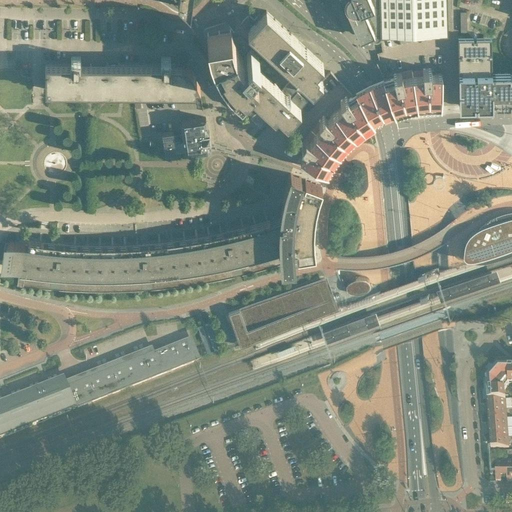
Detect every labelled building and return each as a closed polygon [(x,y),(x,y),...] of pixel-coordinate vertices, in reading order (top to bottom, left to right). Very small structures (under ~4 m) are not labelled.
[(343,0),(347,8),(353,23),(359,36),(369,32),(371,36),(371,37),(372,38),(373,38),(373,39),(374,39),(375,39),(376,39),(377,39),(378,38),(379,38),(380,37),(380,36),(381,36),(381,35),(381,33),(379,0),(343,0)] [(445,0),(379,0),(381,33),(382,33),(446,32),(445,0)] [(274,114),(274,115),(297,91),(307,99),(314,91),(313,90),(322,80),(322,79),(318,75),(315,72),(316,70),(323,63),(266,10),(261,16),(259,14),(254,19),(249,14),(216,49),(217,52),(221,61),(227,70),(234,78),(243,85),(243,86),(266,107),(274,114)] [(473,37),(458,37),(458,52),(461,52),(461,55),(458,55),(458,70),(461,70),(461,73),(458,73),(459,88),(462,88),(462,91),(459,91),(459,106),(474,106),(474,103),(477,103),(477,106),(492,105),(492,103),(495,103),(495,105),(510,105),(510,102),(511,102),(511,74),(510,75),(510,72),(492,72),(491,54),(489,54),(489,52),(491,52),(491,36),(476,36),(476,39),(473,39),(473,37)] [(45,63),(45,89),(76,89),(79,89),(80,89),(84,89),(89,89),(92,89),(97,89),(101,89),(105,89),(196,90),(196,86),(199,86),(199,87),(200,86),(197,80),(196,77),(193,72),(191,69),(187,64),(187,63),(170,63),(170,56),(161,56),(161,63),(159,63),(153,63),(135,63),(130,63),(123,63),(119,63),(118,63),(108,63),(105,63),(97,63),(92,63),(89,63),(84,63),(80,63),(80,56),(71,56),(71,63),(45,63)] [(405,104),(405,108),(412,106),(419,105),(426,104),(434,104),(441,104),(442,73),(431,73),(431,68),(422,69),(423,72),(413,72),(412,70),(401,72),(393,74),(394,76),(384,79),(383,77),(382,77),(372,81),(369,83),(359,88),(355,90),(356,92),(352,94),(348,97),(347,96),(340,101),(343,105),(342,105),(335,111),(328,118),(324,115),(318,121),(320,123),(314,131),(311,129),(305,138),(301,145),(305,148),(300,157),(328,171),(331,164),(335,158),(339,152),(344,147),(348,141),(353,136),(359,132),(365,127),(363,124),(366,122),(373,118),(383,113),(387,111),(397,107),(405,104)] [(96,113),(85,113),(83,211),(95,211),(96,113)] [(208,130),(206,117),(181,121),(183,134),(174,135),(173,130),(162,132),(166,154),(205,148),(210,148),(209,138),(210,137),(209,130),(208,130)] [(305,179),(304,182),(300,180),(301,177),(290,173),(286,187),(282,201),(285,202),(283,214),(281,214),(280,219),(272,222),(276,234),(280,234),(280,242),(281,253),(281,256),(281,257),(282,257),(282,256),(291,255),(291,256),(292,256),(292,257),(293,257),(292,253),(297,252),(297,255),(315,252),(313,240),(313,229),(314,218),(315,207),(318,196),(322,185),(305,179)] [(463,252),(463,254),(463,255),(464,256),(464,257),(465,258),(465,259),(466,259),(467,260),(468,260),(468,261),(476,260),(478,260),(478,259),(491,255),(501,252),(511,249),(511,248),(511,215),(511,216),(511,215),(501,218),(501,219),(489,223),(484,225),(479,227),(477,228),(473,230),(470,233),(468,236),(466,239),(464,244),(464,249),(463,252)] [(280,242),(280,234),(276,234),(272,222),(270,222),(269,220),(257,224),(245,228),(233,231),(233,229),(222,231),(222,233),(211,236),(198,238),(186,240),(174,242),(161,243),(149,245),(149,243),(138,243),(138,245),(126,246),(114,246),(101,246),(89,246),(64,245),(64,243),(54,242),(53,242),(53,244),(41,243),(28,241),(28,243),(10,241),(10,242),(5,241),(2,260),(8,261),(7,261),(7,262),(20,264),(17,285),(36,288),(60,290),(74,291),(87,292),(101,292),(115,292),(128,291),(142,291),(153,290),(166,289),(179,287),(193,285),(206,283),(220,280),(243,275),(256,272),(270,268),(283,264),(281,257),(281,256),(281,253),(280,242)] [(229,313),(240,345),(253,341),(339,310),(352,306),(351,304),(346,291),(347,290),(349,292),(351,293),(352,294),(354,294),(356,294),(357,293),(363,291),(365,290),(367,288),(369,286),(369,285),(370,284),(370,283),(370,282),(370,280),(369,279),(368,278),(367,277),(366,276),(362,276),(359,276),(355,277),(353,278),(350,279),(348,281),(347,283),(346,285),(346,286),(346,287),(346,289),(340,273),(339,273),(328,277),(325,278),(229,313)] [(201,326),(197,327),(208,357),(220,353),(209,323),(201,326)] [(0,439),(195,362),(192,356),(190,352),(187,342),(99,376),(89,380),(83,383),(73,387),(68,389),(67,387),(66,386),(30,400),(29,399),(25,400),(26,402),(13,407),(12,404),(8,406),(9,408),(0,411),(0,439)] [(505,400),(505,391),(509,386),(511,385),(511,367),(509,368),(509,365),(498,365),(498,367),(494,371),(490,369),(487,373),(488,374),(490,376),(486,380),(486,381),(484,381),(484,392),(487,392),(487,395),(487,402),(505,400)] [(506,410),(505,400),(487,402),(483,402),(480,402),(480,406),(484,405),(485,404),(487,404),(488,405),(488,411),(506,410)] [(507,419),(506,410),(488,411),(488,417),(489,418),(486,419),(485,418),(481,418),(481,421),(507,419)] [(508,429),(507,419),(481,421),(482,425),(485,425),(487,423),(489,423),(489,425),(489,430),(508,429)] [(508,439),(508,429),(489,430),(490,436),(490,437),(488,438),(486,437),(483,437),(483,440),(508,439)] [(509,448),(508,439),(483,440),(483,444),(487,444),(488,443),(490,442),(490,444),(491,450),(509,448)] [(507,478),(507,462),(496,462),(496,482),(501,482),(501,478),(507,478)] [(17,482),(20,491),(40,483),(36,474),(17,482)]
